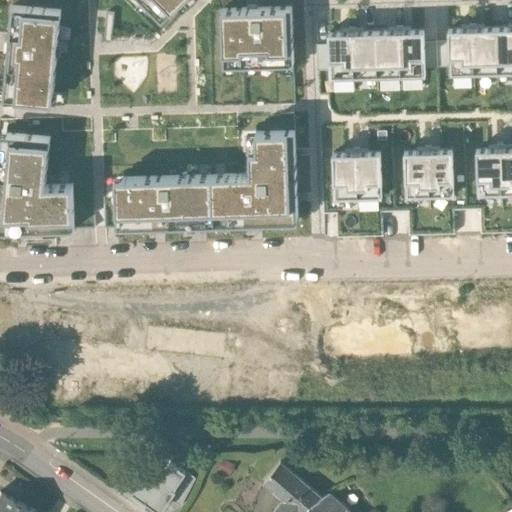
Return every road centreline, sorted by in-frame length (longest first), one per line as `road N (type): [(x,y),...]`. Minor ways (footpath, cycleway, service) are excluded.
road 1 (residential): [(0,259),(317,251),(365,260),(511,263)]
road 2 (tertiary): [(110,511),(0,438)]
